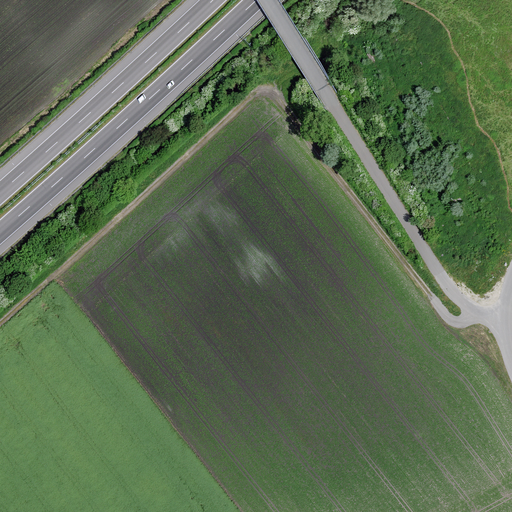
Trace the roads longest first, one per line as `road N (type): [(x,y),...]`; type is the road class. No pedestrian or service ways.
road 1 (track): [(473,310),(461,321),(446,315),(266,91),(251,95),(0,321)]
road 2 (track): [(267,0),(445,284),(480,315)]
road 3 (motorway): [(0,232),(256,0)]
road 4 (motorway): [(212,0),(0,192)]
